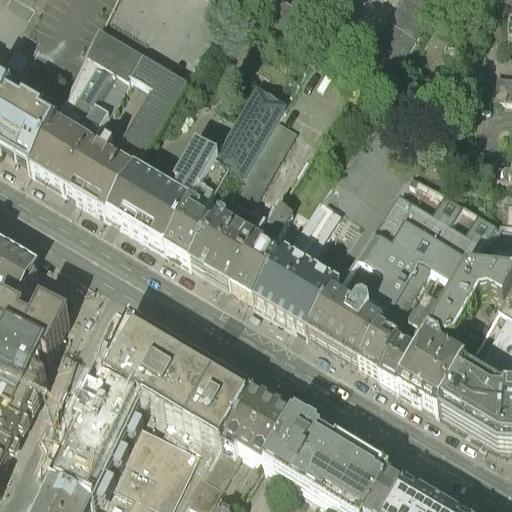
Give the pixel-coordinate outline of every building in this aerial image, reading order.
[(205,0),(225,14),(226,0),(205,0)] [(289,10),(271,0),(250,0),(243,12),(307,52),(321,30),(289,10)] [(409,0),(390,29),(415,45),(445,0),(409,0)] [(415,45),(390,29),(389,28),(376,46),(373,51),(356,77),(382,94),(415,45)] [(101,44),(88,68),(129,93),(130,91),(153,104),(120,160),(127,164),(121,175),(134,183),(138,177),(186,95),(101,44)] [(17,57),(11,71),(21,76),(28,63),(17,57)] [(57,132),(55,136),(91,158),(91,157),(129,93),(88,68),(57,132)] [(511,87),(497,86),(495,108),(511,109),(511,87)] [(0,162),(32,182),(55,143),(52,141),(55,136),(57,132),(12,106),(13,104),(0,95),(0,162)] [(215,174),(216,175),(229,182),(242,190),(277,130),(285,117),(258,101),(222,162),(215,174)] [(296,142),(277,130),(242,190),(220,229),(219,230),(248,248),(261,226),(251,220),(296,142)] [(55,143),(32,182),(65,202),(91,158),(55,136),(52,141),(55,143)] [(472,159),(439,148),(423,172),(481,186),(483,166),(472,159)] [(165,260),(216,175),(215,174),(222,162),(203,150),(177,194),(182,196),(177,206),(149,189),(152,185),(138,177),(134,183),(108,227),(165,260)] [(108,227),(134,183),(121,175),(110,168),(103,165),(91,157),(91,158),(65,202),(108,227)] [(108,157),(103,165),(110,168),(115,161),(108,157)] [(216,175),(165,260),(192,277),(214,239),(198,230),(202,223),(205,223),(206,221),(229,182),(216,175)] [(511,176),(510,176),(498,175),(497,190),(511,193),(511,176)] [(345,368),(379,389),(400,355),(405,346),(395,341),(385,334),(420,275),(439,286),(459,298),(469,282),(468,282),(484,254),(485,253),(486,253),(496,236),(412,188),(358,270),(385,288),(367,317),(370,319),(371,325),(345,368)] [(280,276),(255,315),(308,346),(336,304),(340,298),(328,291),(333,283),(310,270),(311,269),(312,269),(340,226),(320,213),(286,266),(279,276),(280,276)] [(265,244),(259,254),(232,301),(255,315),(280,276),(279,276),(265,268),(268,262),(271,263),(293,224),(280,217),(264,244),(265,244)] [(220,229),(206,221),(205,223),(202,223),(198,230),(214,239),(219,230),(220,229)] [(232,301),(259,254),(248,248),(219,230),(214,239),(192,277),(232,301)] [(511,230),(502,230),(501,251),(511,251),(511,230)] [(511,256),(484,254),(468,282),(469,282),(511,287),(511,256)] [(0,302),(16,312),(36,278),(0,257),(0,302)] [(385,334),(395,341),(407,320),(408,321),(416,307),(415,307),(420,298),(425,301),(429,304),(439,286),(420,275),(385,334)] [(430,349),(399,400),(418,412),(438,423),(442,417),(461,386),(466,377),(473,365),(461,358),(457,360),(451,369),(443,364),(440,355),(455,351),(470,326),(471,327),(477,317),(476,316),(481,308),(490,306),(503,314),(507,307),(511,298),(511,287),(469,282),(459,298),(435,340),(430,349)] [(400,355),(379,389),(399,400),(430,349),(435,340),(459,298),(439,286),(429,304),(410,338),(421,344),(411,361),(400,355)] [(341,297),(340,298),(336,304),(358,318),(365,316),(363,310),(341,297)] [(511,329),(511,298),(507,307),(503,314),(499,321),(507,326),(511,329)] [(336,304),(308,346),(345,368),(371,325),(370,319),(367,317),(365,316),(358,318),(336,304)] [(70,334),(43,320),(32,338),(21,332),(24,326),(4,316),(0,323),(0,469),(6,473),(7,473),(47,395),(42,392),(36,389),(45,371),(49,373),(70,334)] [(442,417),(438,423),(501,461),(511,461),(511,329),(507,326),(499,321),(473,365),(466,377),(461,386),(442,417)] [(253,406),(130,333),(50,498),(79,511),(96,511),(106,493),(134,507),(131,511),(188,511),(189,511),(221,458),(253,406)] [(221,458),(189,511),(190,511),(211,511),(238,469),(235,467),(238,461),(264,477),(265,475),(266,475),(292,431),(293,429),(253,406),(221,458)] [(265,475),(264,477),(321,511),(376,511),(391,488),(330,452),(329,453),(292,431),(266,475),(265,475)] [(391,488),(376,511),(398,511),(407,497),(391,488)] [(431,511),(407,497),(398,511),(431,511)] [(43,511),(79,511),(50,498),(43,511)]
